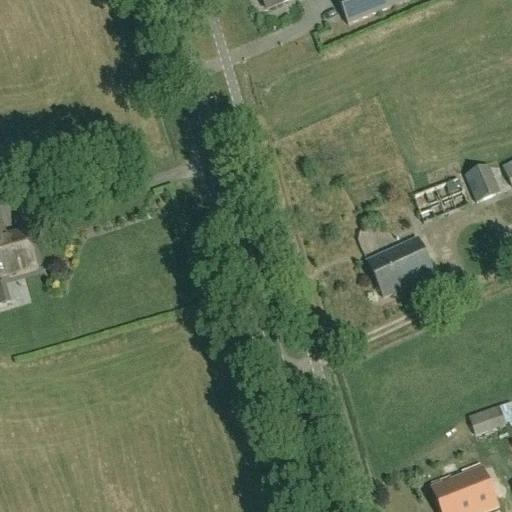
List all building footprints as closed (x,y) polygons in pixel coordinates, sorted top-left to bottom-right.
[(262,0),(266,11),(292,0),(262,0)] [(337,0),(348,27),(401,6),(398,0),(337,0)] [(511,190),(511,163),(502,168),(511,190)] [(476,205),(500,194),(488,167),(465,178),(476,205)] [(424,225),(469,208),(458,181),(413,199),(424,225)] [(5,237),(0,220),(0,277),(35,267),(25,232),(5,237)] [(383,300),(434,277),(418,240),(366,263),(383,300)] [(4,284),(0,285),(0,306),(9,304),(4,284)] [(511,423),(511,404),(499,409),(499,408),(468,419),(475,438),(505,428),(504,426),(511,423)] [(439,511),(490,511),(497,510),(482,470),(431,490),(439,511)]
